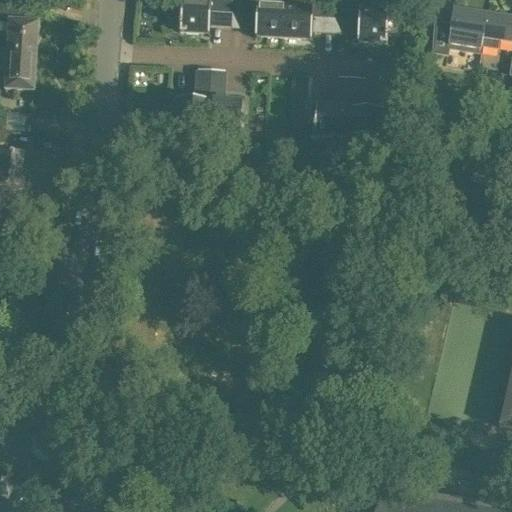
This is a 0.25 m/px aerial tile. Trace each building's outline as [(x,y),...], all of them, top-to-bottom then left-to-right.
[(0,49),(7,50),(36,52),(37,23),(26,23),(27,0),(0,0),(0,17),(9,18),(8,37),(0,36),(0,49)] [(233,2),(193,0),(181,0),(181,14),(180,24),(179,24),(179,28),(180,28),(180,34),(203,35),(209,36),(209,27),(232,28),(233,2)] [(284,5),(233,2),(232,28),(255,30),(254,38),(260,38),(283,40),(284,5)] [(336,8),(284,5),(283,40),(305,41),(311,41),(311,33),(334,34),(336,8)] [(388,11),(336,8),(334,34),(357,35),(357,44),(385,45),(386,39),(387,39),(387,35),(386,35),(386,25),(387,25),(388,11)] [(433,28),(432,55),(447,58),(448,51),(479,56),(480,49),(486,16),(454,11),(450,30),(433,28)] [(511,20),(486,16),(480,49),(497,52),(499,43),(511,45),(511,60),(509,77),(511,77),(511,20)] [(36,52),(7,50),(4,90),(4,91),(5,92),(5,91),(33,93),(36,52)] [(207,131),(210,72),(197,71),(195,102),(175,101),(173,123),(174,123),(173,129),(180,129),(180,131),(184,131),(184,130),(207,131)] [(222,103),(224,73),(210,72),(207,131),(234,133),(234,132),(241,132),(241,126),(243,126),(243,123),(242,123),(243,104),(222,103)] [(348,139),(351,80),(337,79),(335,109),(315,108),(314,127),(313,126),(313,130),(314,130),(314,137),(321,137),(348,139)] [(363,111),(365,81),(351,80),(348,139),(371,140),(371,141),(374,142),(375,140),(381,140),(382,134),(383,112),(363,111)] [(450,91),(448,103),(473,107),(475,95),(450,91)] [(302,112),(293,111),(292,127),(301,127),(302,112)] [(8,189),(18,191),(18,190),(23,190),(25,171),(21,171),(23,155),(0,152),(0,151),(0,199),(7,200),(8,189)] [(511,368),(498,428),(511,431),(511,368)] [(511,511),(499,510),(498,509),(499,504),(498,504),(497,509),(496,510),(471,506),(470,505),(470,500),(469,500),(468,505),(467,506),(442,503),(441,501),(442,496),(440,496),(440,502),(439,502),(414,499),(413,498),(413,493),(412,492),(411,498),(410,498),(385,495),(385,494),(384,493),(385,489),(384,489),(383,494),(381,494),(381,496),(383,497),(380,511),(511,511)]
